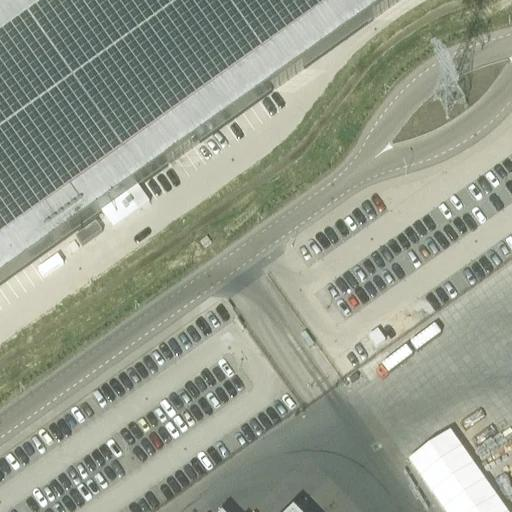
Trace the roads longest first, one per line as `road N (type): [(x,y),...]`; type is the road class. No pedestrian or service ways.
road 1 (unclassified): [(0,428),(362,167)]
road 2 (unclassified): [(511,44),(432,76),(383,126),(362,167)]
road 3 (unclassified): [(362,167),(443,142),(511,85)]
